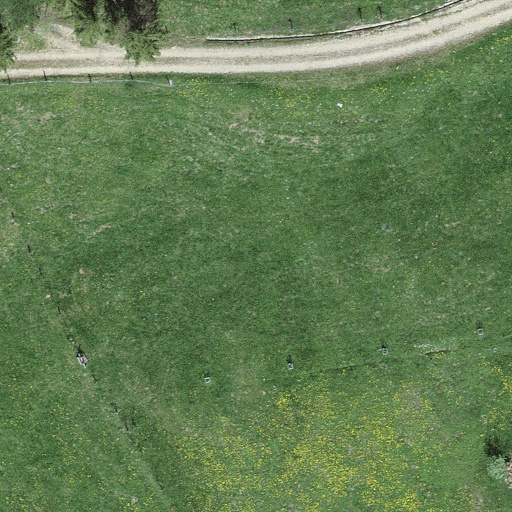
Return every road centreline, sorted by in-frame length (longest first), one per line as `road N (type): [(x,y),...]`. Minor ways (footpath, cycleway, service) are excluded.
road 1 (track): [(511,5),(396,46),(322,58),(0,65)]
road 2 (track): [(116,66),(0,2)]
